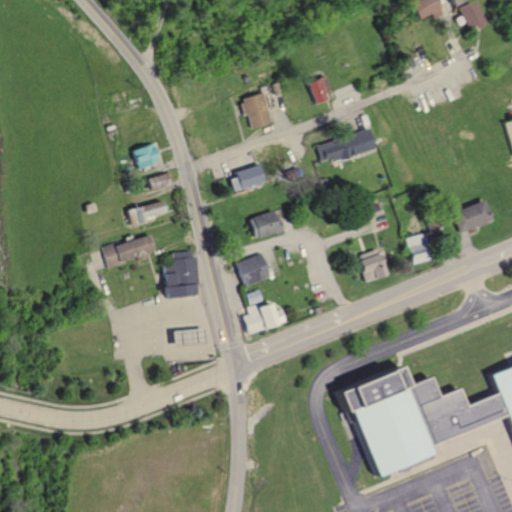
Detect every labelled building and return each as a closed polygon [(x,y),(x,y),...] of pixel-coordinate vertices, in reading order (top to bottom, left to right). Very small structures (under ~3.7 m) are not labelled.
[(430,19),(438,16),(431,0),(411,0),(405,3),(412,20),(428,13),(430,19)] [(480,22),(472,0),(468,0),(453,6),(461,30),(480,22)] [(305,81),(312,103),(320,100),(319,95),(326,92),(321,76),(305,81)] [(233,101),(239,118),(243,116),(247,130),(268,123),(258,93),(233,101)] [(510,156),(511,155),(511,117),(499,122),(510,156)] [(315,162),(326,158),(327,162),(370,150),(364,129),(310,144),(315,162)] [(137,162),(139,167),(156,162),(150,144),(128,151),(132,164),(137,162)] [(261,181),(255,166),(226,177),(231,192),(261,181)] [(146,190),(166,186),(164,175),(143,179),(146,190)] [(446,212),(455,233),(488,219),(479,198),(446,212)] [(163,215),(160,201),(132,207),(135,221),(163,215)] [(278,229),(271,209),(243,218),(250,238),(278,229)] [(102,266),(133,257),(134,261),(145,257),(144,252),(151,250),(147,233),(97,247),(102,266)] [(352,255),(360,281),(381,274),(373,248),(352,255)] [(167,251),(168,264),(158,264),(160,295),(191,294),(191,284),(194,284),(192,250),(167,251)] [(267,277),(258,252),(231,262),(240,286),(267,277)] [(245,305),(258,302),(255,289),(242,293),(245,305)] [(280,309),(271,311),(268,301),(243,307),(244,314),(239,315),(243,332),(283,323),(280,309)] [(168,332),(170,347),(202,343),(200,329),(168,332)] [(325,390),(335,415),(344,412),(368,473),(420,453),(417,444),(500,411),(511,441),(511,359),(479,373),(487,393),(458,405),(451,388),(432,395),(424,374),(402,383),(394,363),(325,390)]
